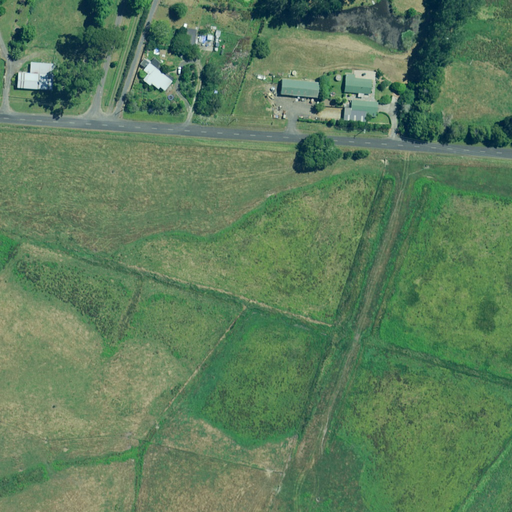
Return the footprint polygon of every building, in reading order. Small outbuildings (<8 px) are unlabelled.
[(195,29),(185,29),(185,36),(187,36),(187,45),(195,45),(195,29)] [(143,68),(147,63),(143,59),(139,64),(143,68)] [(154,59),(150,63),(156,68),(160,63),(154,59)] [(53,64),(30,63),(29,73),(17,73),(16,88),(51,90),(53,64)] [(171,81),(148,63),(143,70),(147,74),(142,80),(149,85),(150,84),(158,89),(159,87),(164,91),(171,81)] [(230,75),(227,91),(231,91),(240,93),(242,82),(236,81),(237,76),(230,75)] [(367,102),(367,100),(362,100),(363,94),(369,94),(370,79),(354,78),(354,75),(345,75),(343,92),(357,93),(356,99),(351,99),(350,110),(365,112),(365,116),(375,117),(375,113),(377,113),(378,102),(367,102)] [(279,94),(296,96),(296,101),(302,101),(302,96),(318,98),(320,83),(280,79),(279,94)]
